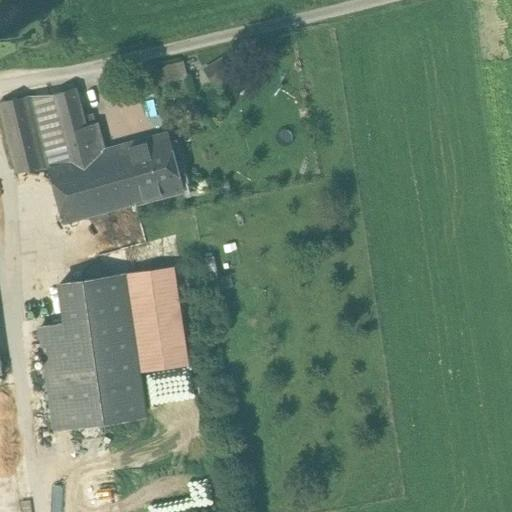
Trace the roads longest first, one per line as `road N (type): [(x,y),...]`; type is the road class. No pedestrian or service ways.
road 1 (track): [(373,0),(0,83)]
road 2 (track): [(0,259),(42,511)]
